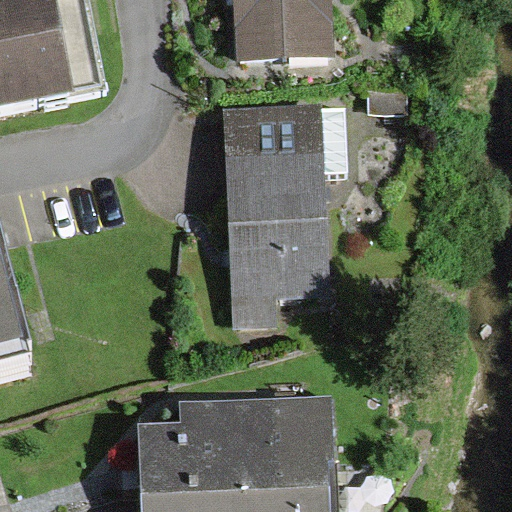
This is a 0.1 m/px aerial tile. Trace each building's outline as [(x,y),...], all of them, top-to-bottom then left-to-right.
[(336,0),(242,0),(245,71),(340,67),(336,0)] [(90,1),(0,21),(0,135),(114,111),(90,1)] [(330,116),(232,120),(241,339),(282,337),(281,312),(338,309),(330,116)] [(10,248),(0,250),(0,394),(48,381),(10,248)] [(195,444),(143,448),(147,511),(342,511),(336,415),(194,424),(195,444)]
